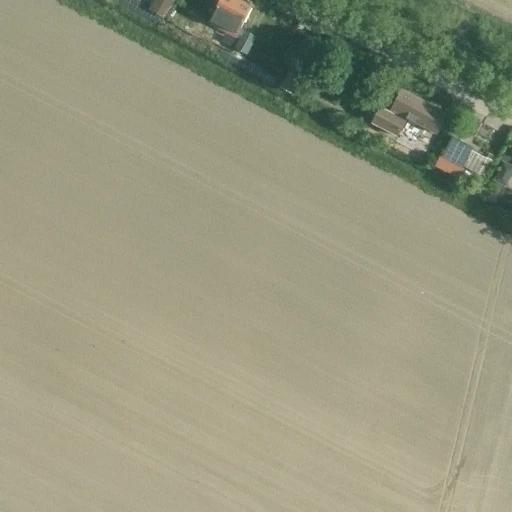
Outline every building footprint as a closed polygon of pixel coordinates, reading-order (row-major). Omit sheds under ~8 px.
[(170,0),(154,0),(148,10),(163,19),(174,2),(170,0)] [(237,0),(219,0),(207,23),(235,38),(252,8),(237,0)] [(244,32),(235,49),(246,56),(256,38),(244,32)] [(288,70),(279,87),(292,93),(300,77),(288,70)] [(390,109),(435,134),(446,114),(441,112),(442,110),(452,115),(457,106),(433,93),(429,102),(432,104),(431,106),(401,89),(390,109)] [(370,124),(397,138),(406,121),(379,107),(370,124)] [(452,138),(442,157),(462,167),(470,151),(472,149),(452,138)] [(470,151),(462,167),(464,169),(478,175),(486,159),(470,151)] [(511,165),(505,162),(502,167),(511,172),(511,165)]
